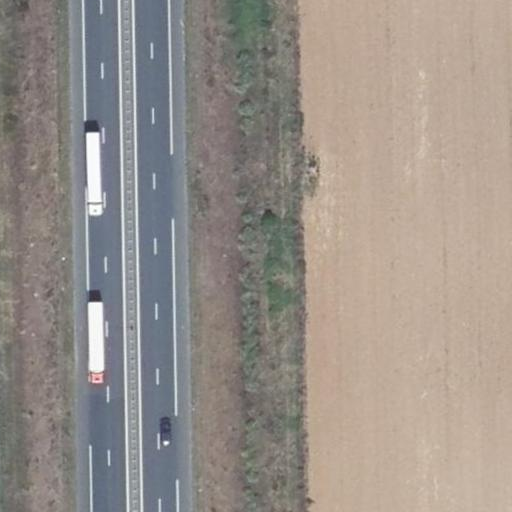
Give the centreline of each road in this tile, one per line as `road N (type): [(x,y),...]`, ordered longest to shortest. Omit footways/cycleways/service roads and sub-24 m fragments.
road 1 (motorway): [(100,0),(109,511)]
road 2 (motorway): [(160,511),(151,0)]
